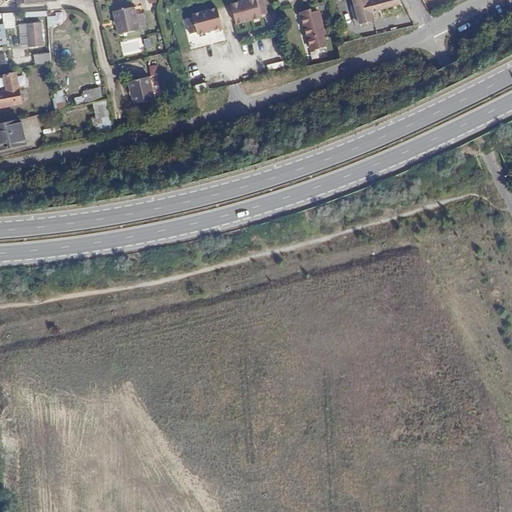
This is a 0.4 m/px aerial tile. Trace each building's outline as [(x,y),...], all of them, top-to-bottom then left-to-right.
[(258,0),(241,0),(231,3),(237,25),(263,18),(258,0)] [(353,0),(359,21),(373,18),(372,11),(399,5),(397,0),(373,0),(369,1),(368,0),(353,0)] [(135,5),(114,10),(119,33),(140,29),(135,5)] [(217,7),(191,14),(197,36),(223,29),(217,7)] [(301,12),(301,13),(307,12),(313,39),(308,40),(311,50),(326,46),(323,35),(325,34),(319,10),(311,13),(310,9),(301,12)] [(307,12),(301,13),(308,40),(313,39),(307,12)] [(141,28),(146,27),(143,14),(138,15),(141,28)] [(47,16),(48,24),(57,24),(57,16),(47,16)] [(42,24),(30,25),(32,47),(45,46),(42,24)] [(35,64),(52,62),(50,52),(34,54),(35,64)] [(273,69),(288,65),(287,60),(271,64),(273,69)] [(150,75),(158,74),(157,65),(150,65),(150,75)] [(17,74),(0,77),(0,80),(2,92),(19,89),(17,74)] [(150,75),(129,79),(134,103),(155,99),(150,75)] [(205,82),(195,85),(198,92),(208,89),(205,82)] [(19,89),(2,92),(0,92),(0,108),(22,104),(19,89)] [(56,110),(67,108),(64,90),(52,92),(56,110)] [(24,119),(0,124),(0,150),(29,143),(24,119)]
